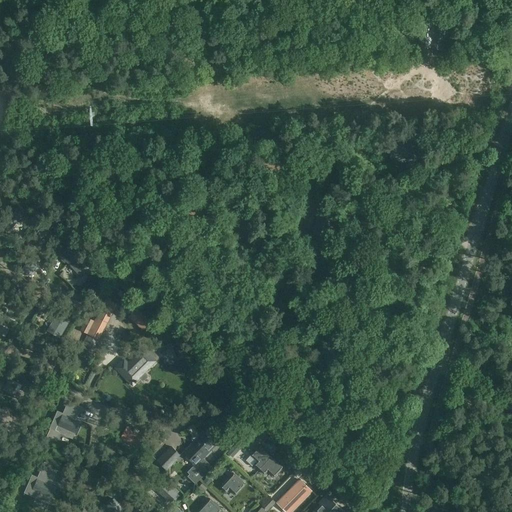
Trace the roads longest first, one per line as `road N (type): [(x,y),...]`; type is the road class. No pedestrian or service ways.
road 1 (track): [(0,98),(363,97),(426,60)]
road 2 (unclassified): [(403,511),(423,404),(511,115)]
road 3 (track): [(423,404),(379,403),(315,343),(211,188),(221,97)]
road 4 (track): [(474,237),(441,242),(382,204),(302,208),(288,230)]
